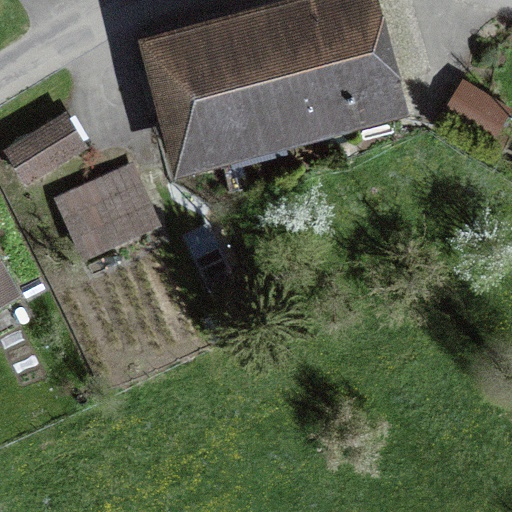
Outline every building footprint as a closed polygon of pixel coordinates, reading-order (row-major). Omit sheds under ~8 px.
[(358,4),(154,59),(179,150),(399,91),(393,69),(376,74),(358,4)] [(467,80),(446,113),(490,142),(511,109),(467,80)] [(63,115),(6,151),(25,182),(83,146),(63,115)] [(58,201),(80,252),(155,219),(132,168),(58,201)] [(0,303),(14,295),(0,269),(0,303)]
